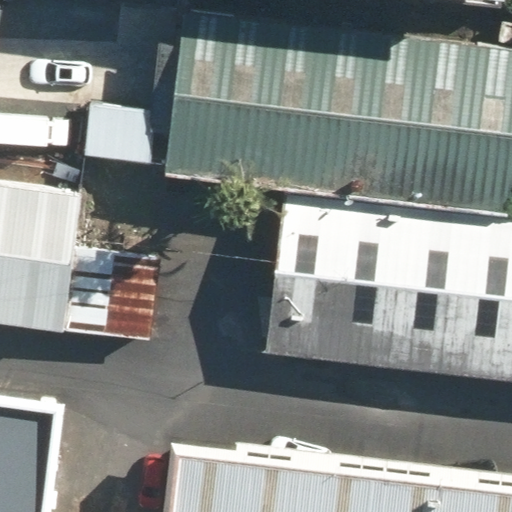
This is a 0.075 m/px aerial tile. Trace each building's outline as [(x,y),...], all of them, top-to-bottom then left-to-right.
[(153,167),(296,184),(504,209),(507,182),(511,143),(511,42),(173,2),(153,167)] [(83,185),(0,175),(0,312),(66,320),(83,185)] [(511,210),(504,209),(296,184),(276,345),(511,373),(511,210)] [(53,511),(67,398),(0,390),(0,511),(53,511)] [(511,511),(511,484),(168,444),(159,511),(511,511)]
